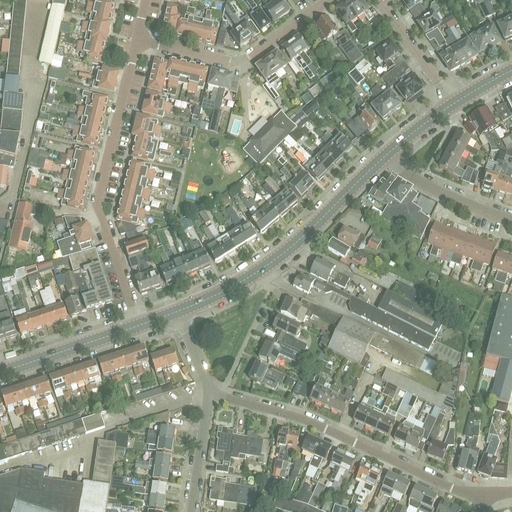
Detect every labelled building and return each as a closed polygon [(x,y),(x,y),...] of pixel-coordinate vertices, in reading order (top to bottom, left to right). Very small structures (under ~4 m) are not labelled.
[(89,4),(88,8),(113,14),(116,5),(101,1),(94,0),(93,5),(89,4)] [(252,19),(261,32),(262,32),(271,26),(252,0),(250,0),(247,3),(256,16),(252,19)] [(282,18),(268,0),(262,0),(269,9),(265,11),(274,24),(275,23),(275,24),(279,21),(279,20),(282,18)] [(283,0),(268,0),(282,18),(290,12),(285,4),(286,3),(283,0)] [(348,3),(347,4),(358,20),(364,15),(367,19),(369,22),(374,19),(359,0),(349,0),(348,1),(348,3)] [(427,15),(420,5),(423,2),(421,0),(405,0),(403,2),(406,6),(405,8),(407,11),(409,11),(410,12),(417,22),(422,19),(427,15)] [(482,0),(480,0),(482,3),(479,5),(486,19),(491,17),(482,0)] [(482,0),(491,17),(496,15),(488,0),(482,0)] [(251,21),(247,24),(243,27),(235,16),(236,14),(234,10),(234,9),(233,9),(232,8),(232,7),(231,7),(231,6),(231,5),(230,5),(227,1),(225,10),(231,19),(248,43),(256,37),(255,36),(259,33),(251,21)] [(352,24),(358,20),(347,4),(346,5),(344,4),(341,6),(341,8),(336,11),(338,15),(341,18),(353,35),(357,32),(352,24)] [(53,5),(39,63),(52,66),(52,65),(66,7),(53,5)] [(179,21),(180,18),(181,13),(178,13),(179,8),(169,6),(167,15),(166,19),(179,22),(179,21)] [(111,24),(113,14),(88,8),(87,13),(91,14),(90,19),(111,24)] [(194,41),(199,19),(194,18),(196,10),(192,9),(191,15),(190,17),(185,38),(194,41)] [(248,43),(231,19),(225,10),(223,18),(226,22),(227,22),(235,33),(231,36),(240,49),(248,43)] [(205,20),(199,19),(194,41),(205,43),(209,22),(210,18),(211,12),(207,11),(205,20)] [(424,22),(418,25),(420,26),(419,27),(421,30),(422,30),(426,35),(432,31),(441,26),(442,27),(456,19),(454,15),(439,24),(434,15),(424,22)] [(179,22),(176,32),(175,36),(185,38),(190,17),(186,16),(184,22),(179,21),(179,22)] [(345,31),(342,33),(341,34),(328,17),(322,22),(320,21),(317,23),(317,25),(316,25),(322,33),(318,36),(322,42),(326,39),(327,40),(333,36),(352,62),(362,55),(361,54),(345,31)] [(84,24),(83,28),(109,34),(111,24),(90,19),(89,25),(84,24)] [(163,29),(168,30),(176,32),(179,22),(166,19),(163,29)] [(511,40),(511,39),(511,27),(509,20),(502,24),(500,20),(496,23),(497,26),(505,41),(510,39),(511,40)] [(214,46),(216,37),(218,30),(219,24),(213,23),(209,22),(205,43),(214,46)] [(86,34),(85,38),(106,43),(109,34),(83,28),(82,33),(86,34)] [(450,30),(469,62),(477,57),(468,42),(464,45),(454,28),(450,30)] [(483,34),(491,49),(492,48),(494,49),(496,48),(497,46),(501,44),(498,38),(493,28),(483,34)] [(224,31),(221,30),(220,33),(217,46),(223,48),(226,37),(223,37),(224,31)] [(438,30),(426,37),(438,54),(451,73),(460,68),(445,41),(438,30)] [(469,62),(450,30),(446,32),(450,39),(445,41),(460,68),(469,62)] [(472,39),(480,55),(485,52),(486,53),(489,51),(489,50),(491,49),(483,34),(472,39)] [(374,52),(379,49),(388,43),(383,36),(369,45),(371,47),(371,48),(374,52)] [(79,47),(104,53),(106,43),(85,38),(84,44),(80,43),(79,47)] [(294,41),(291,43),(315,77),(319,74),(312,65),(304,54),(312,48),(306,40),(302,43),(299,38),(297,39),(296,38),(294,40),(294,41)] [(311,80),(315,77),(291,43),(287,46),(286,46),(283,48),(284,48),(282,49),(292,62),(296,60),(303,71),(311,80)] [(390,60),(399,54),(391,44),(377,53),(389,71),(392,69),(395,67),(390,60)] [(101,64),(104,53),(79,47),(77,52),(82,53),(80,59),(101,64)] [(365,59),(374,52),(371,48),(371,47),(361,54),(362,55),(365,59)] [(267,60),(277,74),(283,70),(288,76),(292,73),(278,53),(273,57),(271,56),(268,58),(268,60),(267,60)] [(156,60),(152,76),(165,79),(169,64),(156,60)] [(169,64),(165,79),(165,80),(169,81),(168,86),(173,87),(179,62),(170,60),(169,64)] [(268,84),(265,87),(263,88),(274,101),(280,97),(272,87),(275,85),(271,79),(277,74),(267,60),(266,62),(264,61),(261,63),(261,65),(257,68),(268,84)] [(372,67),(365,60),(355,68),(367,82),(368,80),(364,75),(372,67)] [(173,89),(171,96),(176,97),(179,84),(184,85),(190,65),(179,62),(173,87),(173,89)] [(301,75),(291,62),(288,65),(294,74),(292,76),(293,78),(296,76),(298,78),(301,75)] [(396,69),(393,71),(382,78),(390,89),(394,86),(399,83),(398,81),(405,76),(405,75),(410,71),(404,63),(396,69)] [(192,92),(200,67),(190,65),(184,85),(189,86),(188,91),(192,92)] [(209,69),(200,67),(192,92),(192,94),(190,101),(193,102),(196,93),(197,93),(198,88),(203,89),(204,84),(205,84),(209,69)] [(61,70),(52,68),(49,78),(58,81),(61,70)] [(97,69),(97,70),(95,79),(117,84),(120,74),(100,69),(97,69)] [(344,78),(354,90),(365,81),(356,70),(348,76),(347,76),(344,78)] [(211,102),(216,103),(223,74),(219,73),(219,72),(215,71),(214,72),(213,72),(209,87),(214,89),(211,102)] [(399,83),(394,86),(406,102),(407,102),(408,103),(413,99),(416,97),(422,92),(422,91),(422,89),(423,88),(419,83),(410,71),(405,75),(405,76),(398,81),(399,83)] [(220,112),(221,104),(225,91),(237,94),(241,79),(232,77),(232,75),(228,74),(227,75),(223,74),(216,103),(214,110),(220,112)] [(148,90),(157,92),(161,93),(165,80),(165,79),(152,76),(148,90)] [(0,155),(0,156),(17,160),(21,138),(25,98),(18,97),(19,79),(7,78),(2,124),(2,130),(1,136),(2,136),(0,155)] [(95,79),(92,89),(115,94),(117,84),(95,79)] [(393,113),(382,99),(374,90),(373,90),(369,85),(365,88),(369,93),(370,93),(375,99),(376,98),(379,101),(372,107),(379,117),(383,121),(384,120),(385,120),(387,119),(388,117),(393,113)] [(374,90),(382,99),(393,113),(396,110),(398,110),(400,109),(400,107),(401,106),(390,92),(386,95),(379,86),(374,90)] [(379,124),(376,119),(361,101),(363,100),(355,91),(351,95),(358,103),(356,105),(365,115),(359,120),(369,132),(370,131),(371,132),(375,129),(375,128),(379,124)] [(83,98),(87,99),(86,103),(107,108),(109,99),(84,93),(83,98)] [(147,93),(145,104),(171,109),(172,105),(166,104),(168,98),(162,97),(147,93)] [(308,93),(301,98),(305,104),(312,99),(308,93)] [(334,110),(322,96),(315,102),(327,115),(334,110)] [(315,113),(316,115),(321,110),(314,102),(302,113),(308,119),(315,113)] [(80,108),(79,112),(105,119),(107,108),(86,103),(85,109),(80,108)] [(171,109),(145,104),(143,114),(158,117),(163,119),(164,114),(169,115),(171,109)] [(201,107),(195,105),(193,115),(199,116),(201,107)] [(511,118),(505,106),(496,110),(503,123),(511,118)] [(478,115),(499,151),(505,151),(499,140),(493,130),(498,128),(490,115),(487,110),(478,115)] [(78,117),(83,119),(81,123),(102,129),(105,119),(79,112),(78,117)] [(277,116),(251,142),(243,151),(250,158),(259,167),(296,128),(281,112),(277,116)] [(39,120),(44,121),(48,122),(50,116),(40,114),(39,120)] [(470,119),(472,123),(477,132),(480,137),(484,135),(491,148),(491,152),(499,151),(478,115),(470,119)] [(191,126),(196,127),(198,122),(199,117),(193,116),(191,126)] [(158,121),(149,119),(138,117),(135,127),(161,134),(162,129),(156,127),(158,121)] [(44,121),(39,120),(38,120),(35,133),(41,134),(44,121)] [(210,124),(198,122),(196,127),(196,129),(197,129),(209,132),(210,124)] [(102,129),(81,123),(80,129),(75,128),(74,132),(100,139),(102,129)] [(465,127),(464,127),(464,128),(465,127),(468,132),(468,133),(469,133),(471,136),(476,133),(477,132),(472,123),(470,124),(465,127)] [(133,137),(137,138),(153,142),(154,137),(160,138),(161,134),(135,127),(133,137)] [(298,128),(292,133),(290,136),(292,139),(295,136),(297,138),(302,132),(298,128)] [(192,130),(188,129),(187,135),(183,134),(182,138),(189,139),(190,136),(191,136),(192,130)] [(73,136),(78,137),(76,143),(97,148),(100,139),(74,132),(73,136)] [(328,133),(324,137),(343,156),(347,152),(348,153),(352,149),(351,148),(352,147),(348,143),(340,135),(340,136),(338,134),(333,138),(328,133)] [(479,152),(468,147),(468,145),(471,140),(458,133),(451,145),(465,152),(476,158),(479,152)] [(511,136),(502,142),(507,151),(508,151),(511,150),(511,136)] [(322,176),(325,173),(314,162),(306,154),(301,149),(297,146),(293,142),(288,137),(284,141),(293,150),(294,149),(308,162),(306,163),(302,167),(313,177),(317,182),(318,181),(319,182),(323,177),(322,176)] [(340,158),(343,156),(324,137),(321,140),(328,147),(323,152),(323,153),(334,164),(336,163),(337,164),(341,159),(340,158)] [(137,138),(134,147),(156,153),(157,148),(158,143),(153,142),(137,138)] [(184,149),(191,151),(193,140),(189,140),(188,143),(185,143),(183,149),(184,149)] [(465,152),(451,145),(446,156),(459,163),(472,170),(474,165),(462,158),(465,152)] [(155,158),(156,153),(134,147),(132,157),(154,163),(155,158)] [(69,152),(68,156),(94,163),(96,153),(75,148),(74,153),(69,152)] [(29,157),(37,159),(39,151),(31,149),(29,157)] [(184,159),(188,160),(191,151),(184,149),(182,157),(185,157),(184,159)] [(314,162),(325,173),(329,170),(329,171),(334,167),(333,166),(334,165),(334,164),(323,153),(322,154),(317,159),(310,151),(306,154),(314,162)] [(499,178),(503,166),(508,152),(500,152),(496,164),(498,165),(494,176),(484,173),(481,182),(485,183),(483,189),(484,191),(489,192),(490,191),(491,190),(495,191),(499,178)] [(0,156),(0,186),(7,188),(9,168),(15,169),(17,160),(0,156)] [(71,168),(91,172),(94,163),(68,156),(67,161),(72,163),(71,168)] [(267,159),(272,164),(276,161),(271,156),(267,159)] [(465,173),(457,168),(459,163),(446,156),(440,167),(453,175),(462,179),(465,173)] [(45,161),(37,159),(29,157),(27,166),(43,170),(45,161)] [(259,167),(250,158),(246,163),(254,171),(259,167)] [(281,158),(278,162),(283,167),(286,163),(281,158)] [(131,161),(129,171),(154,177),(155,173),(150,171),(151,166),(131,161)] [(315,185),(310,181),(303,173),(300,177),(288,165),(284,169),(308,192),(311,189),(312,190),(315,186),(314,185),(315,185)] [(507,167),(503,166),(495,191),(506,195),(510,182),(511,176),(511,171),(506,170),(507,167)] [(29,168),(27,178),(31,179),(38,180),(40,170),(29,168)] [(64,172),(63,176),(89,182),(91,172),(71,168),(69,173),(64,172)] [(305,195),(308,192),(284,169),(280,172),(288,180),(285,184),(301,199),(302,200),(306,196),(305,195)] [(153,182),(154,177),(129,171),(126,181),(147,185),(148,181),(153,182)] [(474,186),(477,179),(479,173),(474,172),(469,184),(474,186)] [(182,174),(174,173),(172,180),(180,182),(182,174)] [(86,191),(89,182),(63,176),(62,181),(67,182),(66,187),(86,191)] [(412,204),(418,196),(412,191),(413,190),(398,181),(388,176),(370,195),(369,196),(388,207),(380,219),(400,231),(402,229),(420,242),(430,220),(420,213),(422,211),(412,204)] [(267,186),(279,198),(289,210),(292,207),(293,208),(298,204),(297,203),(287,191),(283,195),(269,179),(265,182),(267,186)] [(126,181),(124,191),(149,197),(150,192),(145,191),(147,185),(126,181)] [(285,213),(289,210),(279,198),(267,186),(263,189),(275,202),(269,207),(279,218),(281,217),(282,218),(286,214),(285,213)] [(60,191),(59,195),(84,201),(86,191),(66,187),(65,192),(60,191)] [(237,187),(229,194),(232,199),(241,192),(240,191),(237,187)] [(149,197),(124,191),(121,200),(142,205),(143,200),(148,201),(149,197)] [(249,212),(255,219),(250,222),(261,234),(262,235),(267,231),(266,230),(270,226),(253,206),(242,194),(239,197),(250,211),(249,212)] [(81,212),(84,201),(59,195),(57,200),(62,201),(61,206),(67,208),(81,212)] [(247,243),(250,241),(251,242),(256,239),(255,238),(256,237),(248,224),(247,224),(246,222),(242,225),(229,205),(232,203),(227,195),(219,200),(233,221),(236,227),(238,230),(247,243)] [(121,200),(119,210),(144,217),(146,212),(140,210),(142,205),(121,200)] [(20,204),(16,222),(9,248),(27,253),(34,227),(29,225),(31,216),(36,217),(38,209),(20,204)] [(278,220),(278,219),(279,218),(269,207),(263,212),(256,204),(253,206),(270,226),(273,224),(274,225),(279,221),(278,220)] [(144,217),(119,210),(116,220),(137,225),(138,220),(143,221),(144,217)] [(197,215),(191,218),(194,223),(200,220),(197,215)] [(64,237),(65,240),(90,232),(87,223),(82,225),(80,219),(64,218),(70,235),(64,237)] [(190,219),(180,224),(184,233),(194,228),(190,219)] [(9,223),(2,221),(0,230),(0,233),(4,234),(6,235),(9,223)] [(126,234),(130,246),(125,247),(132,270),(139,267),(143,266),(147,264),(151,263),(148,254),(150,253),(144,236),(138,237),(136,231),(135,227),(122,223),(117,224),(121,236),(126,234)] [(434,257),(435,258),(445,228),(437,225),(438,224),(435,223),(428,245),(433,247),(430,256),(434,257)] [(221,259),(225,257),(207,229),(205,225),(201,228),(213,246),(207,250),(215,263),(216,262),(217,264),(222,261),(221,259)] [(227,237),(222,241),(213,226),(207,229),(225,257),(229,254),(230,256),(235,252),(234,251),(236,250),(227,237)] [(352,233),(346,229),(344,228),(342,233),(339,233),(338,237),(338,239),(338,240),(340,241),(354,248),(358,251),(362,243),(364,244),(367,238),(353,231),(352,233)] [(454,231),(445,228),(435,258),(440,260),(444,250),(448,252),(456,230),(454,230),(454,231)] [(243,246),(247,243),(238,230),(227,237),(236,250),(238,249),(238,250),(243,247),(243,246)] [(451,263),(455,265),(466,235),(457,232),(458,231),(456,230),(448,252),(454,254),(451,263)] [(63,259),(68,257),(93,251),(90,244),(93,243),(90,232),(65,240),(65,241),(58,243),(63,259)] [(466,235),(455,265),(453,271),(458,272),(464,257),(469,259),(477,237),(475,237),(474,238),(466,235)] [(382,240),(373,236),(368,247),(377,251),(382,240)] [(477,237),(469,259),(474,261),(470,274),(474,276),(474,275),(475,275),(476,272),(486,242),(478,239),(478,238),(477,237)] [(190,246),(192,252),(194,256),(200,270),(204,268),(205,270),(210,267),(210,266),(211,265),(204,251),(203,251),(199,242),(194,244),(192,241),(188,243),(190,246)] [(357,256),(338,244),(333,241),(328,249),(328,250),(333,253),(342,259),(347,261),(349,257),(353,259),(360,263),(363,259),(365,260),(367,257),(359,252),(357,256)] [(484,264),(490,266),(498,245),(495,244),(495,245),(486,242),(476,272),(481,274),(484,264)] [(79,290),(87,311),(113,303),(96,250),(93,251),(68,257),(74,274),(79,290)] [(173,282),(177,280),(171,266),(166,254),(164,251),(160,253),(167,267),(160,270),(166,285),(167,285),(168,286),(173,283),(173,282)] [(166,254),(171,266),(177,280),(181,278),(182,280),(187,277),(187,276),(188,275),(182,261),(176,264),(171,252),(166,254)] [(495,282),(499,283),(508,258),(501,255),(501,254),(499,254),(493,271),(498,273),(495,282)] [(196,272),(200,270),(194,256),(182,261),(188,275),(190,274),(191,276),(196,273),(196,272)] [(508,257),(508,258),(499,283),(505,286),(508,276),(511,277),(511,259),(511,258),(508,257)] [(314,267),(348,283),(350,278),(334,271),(335,268),(317,260),(314,267)] [(145,272),(146,275),(151,290),(155,289),(156,290),(161,288),(161,287),(162,287),(157,272),(150,274),(147,264),(143,266),(145,272)] [(146,275),(145,272),(143,266),(139,267),(142,277),(135,279),(140,294),(141,294),(141,295),(147,293),(147,292),(151,290),(146,275)] [(346,288),(348,283),(314,267),(311,274),(328,282),(330,278),(336,281),(335,283),(346,288)] [(13,274),(0,277),(3,286),(11,284),(14,292),(15,296),(20,295),(15,280),(14,278),(13,274)] [(66,303),(71,318),(82,315),(81,313),(87,311),(79,290),(74,274),(63,278),(71,302),(66,303)] [(314,288),(323,292),(325,287),(308,278),(308,280),(301,276),(299,280),(297,279),(293,287),(308,295),(313,285),(315,286),(314,288)] [(394,294),(413,304),(418,294),(400,284),(394,294)] [(504,286),(499,284),(496,292),(501,294),(503,291),(504,286)] [(326,285),(325,287),(323,292),(325,293),(330,292),(351,302),(350,303),(351,306),(352,306),(350,310),(351,313),(428,353),(434,340),(326,285)] [(46,292),(49,301),(56,324),(68,320),(62,302),(55,305),(53,299),(50,288),(45,290),(46,292)] [(45,327),(56,324),(49,301),(46,292),(40,293),(46,312),(41,314),(40,315),(44,328),(45,327)] [(437,339),(445,323),(388,293),(379,310),(437,339)] [(360,294),(357,300),(367,304),(370,299),(360,294)] [(497,402),(509,405),(511,393),(511,299),(502,296),(486,357),(502,361),(497,380),(492,400),(497,402)] [(39,315),(32,317),(27,300),(23,302),(25,308),(24,308),(32,332),(44,328),(40,315),(39,315)] [(342,318),(317,307),(302,301),(300,307),(287,300),(281,313),(303,324),(306,317),(311,320),(313,316),(337,328),(342,318)] [(21,335),(32,332),(24,308),(21,310),(21,311),(14,314),(17,323),(21,335)] [(0,315),(0,323),(6,341),(17,337),(9,312),(3,314),(0,315)] [(301,328),(281,318),(279,317),(273,329),(279,331),(274,341),(298,353),(302,354),(303,355),(308,346),(295,340),(301,328)] [(343,321),(328,351),(353,363),(366,368),(370,359),(366,354),(370,346),(420,371),(426,358),(344,318),(343,321)] [(322,332),(321,335),(332,340),(334,336),(328,333),(327,334),(322,332)] [(332,340),(321,335),(318,339),(321,341),(320,344),(328,348),(332,340)] [(302,354),(298,353),(274,341),(274,342),(277,344),(275,348),(266,344),(259,358),(274,366),(278,358),(296,366),(302,354)] [(133,351),(137,366),(138,368),(142,366),(142,364),(149,362),(144,347),(133,351)] [(171,367),(179,365),(174,350),(162,354),(167,368),(168,371),(172,369),(171,367)] [(133,367),(134,369),(138,368),(137,366),(133,351),(121,355),(126,369),(133,367)] [(168,371),(167,368),(162,354),(151,358),(155,372),(163,370),(163,372),(168,371)] [(121,355),(110,358),(115,373),(126,369),(121,355)] [(491,378),(497,380),(502,361),(486,357),(483,369),(493,372),(491,378)] [(103,377),(115,373),(110,358),(98,362),(103,377)] [(324,361),(319,371),(330,377),(333,371),(330,370),(331,367),(328,366),(329,363),(324,361)] [(95,363),(84,367),(89,382),(100,378),(95,363)] [(249,379),(253,381),(263,385),(267,378),(276,382),(280,384),(284,378),(256,364),(253,371),(252,371),(250,371),(249,375),(249,377),(250,377),(249,379)] [(460,370),(456,394),(459,394),(460,386),(463,387),(466,371),(463,370),(465,365),(461,364),(460,370)] [(78,386),(89,382),(84,367),(73,370),(78,386)] [(384,382),(389,384),(399,389),(442,410),(444,406),(454,386),(453,371),(452,372),(447,369),(443,379),(446,381),(439,395),(389,372),(384,382)] [(73,370),(61,374),(66,389),(70,399),(74,398),(71,388),(78,386),(73,370)] [(453,371),(454,386),(444,406),(455,411),(456,394),(460,370),(453,371)] [(70,399),(66,389),(61,374),(50,378),(55,393),(62,391),(65,401),(70,399)] [(47,379),(36,383),(41,398),(52,394),(47,379)] [(330,394),(333,387),(326,384),(327,382),(321,379),(311,401),(324,407),(330,394)] [(353,380),(350,385),(356,388),(359,383),(353,380)] [(294,393),(299,396),(305,384),(299,382),(294,393)] [(41,398),(36,383),(24,386),(29,402),(41,398)] [(96,384),(90,385),(92,392),(98,390),(96,384)] [(305,384),(299,396),(305,399),(311,387),(305,384)] [(397,394),(399,389),(389,384),(386,389),(397,394)] [(18,405),(29,402),(24,386),(13,390),(18,405)] [(324,407),(332,411),(339,398),(337,397),(340,390),(333,387),(330,394),(324,407)] [(390,398),(394,400),(395,399),(397,394),(386,389),(383,395),(390,398)] [(6,409),(18,405),(13,390),(1,394),(6,409)] [(344,400),(339,398),(332,411),(344,416),(354,394),(348,391),(344,400)] [(402,418),(413,396),(408,394),(397,416),(402,418)] [(418,399),(413,396),(402,418),(408,421),(418,399)] [(366,427),(372,414),(374,409),(367,406),(369,400),(365,398),(355,421),(366,427)] [(383,413),(374,409),(372,414),(366,427),(379,433),(387,415),(389,411),(393,403),(388,401),(385,409),(383,413)] [(507,414),(509,405),(497,402),(495,410),(507,414)] [(426,432),(431,434),(431,435),(441,415),(442,411),(436,408),(431,417),(429,416),(423,431),(415,427),(412,433),(407,445),(418,450),(426,432)] [(389,411),(387,415),(379,433),(390,438),(396,425),(397,419),(396,419),(396,415),(389,411)] [(155,418),(154,423),(169,425),(170,413),(155,418)] [(473,439),(473,416),(473,415),(470,414),(464,437),(473,439)] [(106,429),(101,415),(83,421),(0,448),(0,465),(8,463),(8,461),(106,429)] [(445,417),(441,415),(431,435),(431,434),(428,441),(432,444),(428,456),(443,461),(449,446),(455,447),(455,436),(455,430),(451,430),(444,448),(433,444),(435,441),(436,442),(442,429),(440,429),(443,423),(442,423),(445,417)] [(473,439),(473,441),(465,473),(474,475),(479,456),(480,450),(476,449),(478,442),(479,434),(480,422),(479,422),(478,416),(473,416),(473,439)] [(39,422),(35,423),(39,433),(46,431),(43,422),(40,423),(39,422)] [(401,428),(396,440),(407,445),(412,433),(415,427),(405,423),(401,428)] [(490,479),(491,479),(492,479),(507,480),(509,466),(496,465),(498,461),(494,460),(501,443),(498,442),(499,439),(498,438),(492,424),(489,435),(488,443),(490,444),(479,474),(484,476),(484,478),(484,479),(486,480),(487,480),(489,480),(490,479)] [(156,440),(160,440),(174,442),(175,430),(162,428),(161,433),(149,432),(147,441),(155,442),(156,440)] [(224,474),(229,474),(230,468),(231,459),(232,454),(234,441),(232,441),(233,432),(223,431),(223,429),(219,428),(218,439),(219,440),(218,452),(225,453),(223,467),(217,466),(217,473),(224,474)] [(282,470),(283,463),(286,454),(291,432),(281,430),(277,447),(281,448),(278,460),(276,460),(274,469),(282,470)] [(238,455),(247,457),(249,444),(247,444),(248,438),(237,437),(238,431),(234,431),(233,432),(232,441),(234,441),(232,454),(231,459),(238,460),(238,455)] [(0,511),(107,511),(108,505),(118,432),(107,437),(106,444),(99,443),(94,485),(84,483),(84,486),(45,480),(46,475),(22,471),(0,478),(0,511)] [(300,434),(291,432),(286,454),(283,463),(282,470),(280,478),(285,479),(290,454),(288,454),(289,450),(296,452),(300,434)] [(248,433),(248,438),(247,444),(249,444),(247,457),(254,458),(253,460),(258,461),(258,464),(267,465),(268,457),(261,456),(264,440),(257,440),(258,438),(256,436),(252,435),(252,433),(248,433)] [(118,434),(116,449),(125,450),(125,449),(127,450),(129,435),(118,434)] [(303,451),(315,457),(321,443),(309,438),(303,451)] [(172,454),(174,442),(160,440),(156,440),(155,442),(147,441),(147,445),(160,447),(159,453),(172,454)] [(465,473),(473,441),(469,440),(466,452),(461,451),(456,471),(465,473)] [(332,448),(321,443),(315,457),(310,466),(318,470),(323,460),(326,462),(332,448)] [(125,450),(116,449),(114,462),(117,463),(118,457),(124,458),(125,450)] [(331,480),(335,482),(338,474),(347,456),(337,451),(331,464),(336,466),(333,472),(334,473),(331,480)] [(156,468),(170,470),(172,458),(158,456),(156,468)] [(357,460),(347,456),(338,474),(335,482),(339,484),(341,479),(340,478),(341,476),(343,477),(345,471),(351,474),(357,460)] [(150,464),(144,464),(144,470),(151,471),(152,468),(155,468),(156,461),(150,460),(150,464)] [(302,462),(296,460),(292,473),(299,475),(302,462)] [(357,480),(361,482),(355,495),(360,497),(363,491),(366,485),(374,469),(365,465),(357,480)] [(168,483),(170,470),(156,468),(155,481),(168,483)] [(363,491),(360,497),(365,500),(369,493),(372,495),(383,474),(374,469),(366,485),(363,491)] [(319,484),(324,472),(319,470),(313,482),(319,484)] [(391,499),(394,492),(400,480),(389,475),(381,494),(378,499),(383,501),(385,496),(391,499)] [(113,477),(111,491),(117,492),(123,493),(124,486),(125,479),(113,477)] [(212,477),(211,483),(211,488),(212,489),(210,501),(225,503),(227,490),(225,490),(226,485),(227,481),(216,479),(217,478),(212,477)] [(227,481),(226,485),(225,490),(227,490),(225,503),(240,505),(241,492),(240,492),(240,487),(230,486),(231,480),(227,479),(227,481)] [(262,492),(275,497),(278,488),(272,486),(274,483),(266,480),(262,492)] [(411,485),(400,480),(394,492),(405,497),(411,485)] [(241,481),(240,487),(240,492),(241,492),(240,505),(254,507),(257,489),(245,488),(245,482),(241,481)] [(287,496),(290,483),(281,481),(278,494),(287,496)] [(134,494),(149,497),(152,497),(166,499),(168,487),(147,484),(146,489),(135,487),(134,494)] [(421,505),(422,505),(427,493),(416,488),(411,500),(411,507),(418,510),(421,505)] [(111,491),(109,505),(120,507),(121,501),(117,500),(117,495),(117,492),(111,491)] [(433,495),(427,493),(422,505),(421,505),(418,510),(418,511),(419,511),(433,511),(435,510),(433,510),(438,498),(433,495)] [(322,497),(314,494),(309,506),(313,508),(316,509),(322,497)] [(277,496),(273,508),(278,510),(283,498),(277,496)] [(164,511),(166,499),(152,497),(151,504),(148,503),(147,509),(164,511)] [(278,510),(284,511),(289,500),(283,498),(278,510)] [(291,511),(295,502),(289,500),(284,511),(291,511)] [(291,511),(297,511),(301,504),(295,502),(291,511)] [(459,511),(461,511),(443,502),(438,511),(459,511)]
